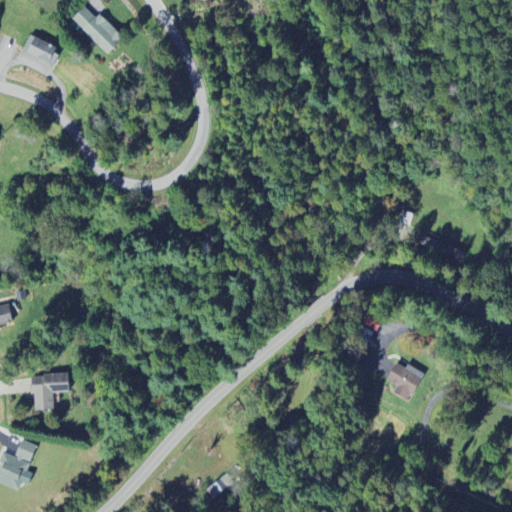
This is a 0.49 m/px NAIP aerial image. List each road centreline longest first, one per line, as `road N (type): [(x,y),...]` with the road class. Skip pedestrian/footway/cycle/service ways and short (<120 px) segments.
road 1 (residential): [(511,335),(420,285),(359,285),(240,375),(105,511)]
road 2 (residential): [(0,89),(47,106),(116,182),(153,187),(176,179),(202,141),(202,86),(149,0)]
